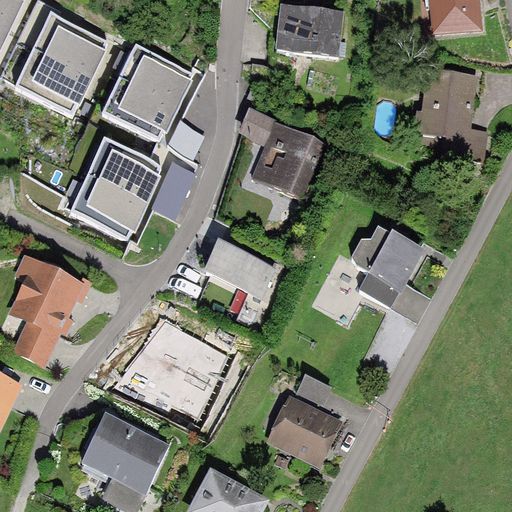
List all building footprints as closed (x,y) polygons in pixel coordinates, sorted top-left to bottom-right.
[(0,0),(0,57),(0,58),(28,4),(24,2),(24,0),(0,0)] [(431,0),(434,36),(483,32),(480,0),(431,0)] [(0,85),(87,128),(128,47),(41,3),(0,85)] [(314,11),(281,8),(276,51),(340,58),(345,15),(314,11)] [(138,50),(104,119),(159,145),(163,138),(167,140),(174,124),(184,105),(193,86),(189,84),(193,77),(138,50)] [(480,79),(427,71),(418,137),(445,141),(443,158),(485,164),(490,132),(473,129),(480,79)] [(307,136),(251,111),(239,138),(264,149),(250,180),(316,210),(326,187),(312,180),(328,146),(307,136)] [(106,143),(72,213),(129,240),(133,231),(135,232),(142,217),(152,198),(160,180),(157,179),(161,170),(106,143)] [(428,252),(394,233),(392,237),(380,229),(372,243),(362,243),(353,259),(356,267),(370,275),(360,292),(392,310),(401,294),(403,295),(415,275),(428,252)] [(269,265),(220,243),(206,275),(262,302),(277,269),(269,265)] [(80,282),(26,255),(13,280),(25,286),(9,318),(25,325),(12,352),(46,368),(62,336),(68,338),(72,329),(76,321),(72,319),(78,306),(83,308),(95,283),(82,277),(80,282)] [(169,322),(116,387),(167,413),(173,404),(199,419),(230,359),(169,322)] [(0,434),(16,400),(23,386),(0,375),(0,434)] [(307,377),(295,399),(322,413),(333,390),(307,377)] [(295,399),(290,397),(268,443),(322,470),(336,442),(345,424),(322,413),(295,399)] [(107,416),(84,464),(116,479),(105,503),(122,511),(141,511),(172,446),(107,416)] [(264,511),(269,502),(211,472),(189,511),(264,511)]
